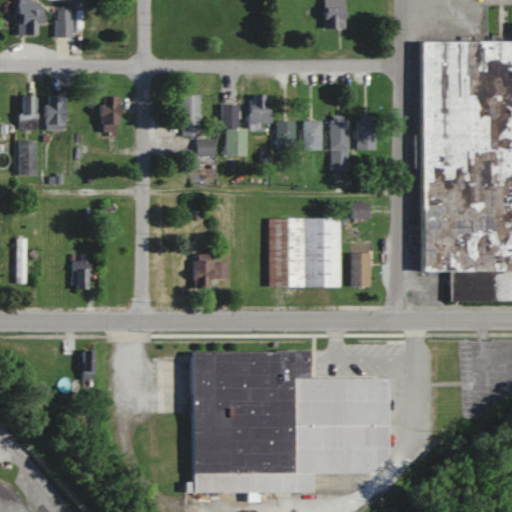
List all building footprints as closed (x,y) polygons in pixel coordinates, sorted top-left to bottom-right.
[(38,24),(37,0),(14,0),(14,34),(34,34),(34,24),(38,24)] [(341,27),(341,0),(320,0),(321,27),(341,27)] [(52,35),(69,35),(69,9),(52,9),(52,35)] [(417,39),(416,271),(447,271),(447,300),(511,300),(511,21),(511,22),(511,40),(417,39)] [(62,92),(43,92),(43,129),(62,129),(62,92)] [(33,129),(33,94),(16,94),(16,129),(33,129)] [(197,94),(176,94),(176,136),(197,136),(197,94)] [(267,122),(267,94),(247,94),(247,130),(261,130),(261,122),(267,122)] [(116,95),(98,95),(98,132),(116,132),(116,95)] [(220,154),(242,154),(242,127),(236,127),(236,103),(220,103),(220,154)] [(327,170),(345,170),(345,115),(327,115),(327,170)] [(274,150),(292,150),(292,120),(274,120),(274,150)] [(300,149),(318,149),(318,120),(300,120),(300,149)] [(355,120),(354,149),(371,149),(372,120),(355,120)] [(194,155),(211,155),(211,139),(194,139),(194,155)] [(33,140),(15,140),(15,175),(33,175),(33,140)] [(365,217),(365,202),(348,202),(348,217),(365,217)] [(271,220),(270,284),(339,285),(339,217),(271,220)] [(22,237),(12,237),(12,283),(22,283),(22,237)] [(348,287),(367,287),(367,253),(348,252),(348,287)] [(69,288),(85,288),(85,257),(69,257),(69,288)] [(225,279),(225,260),(189,260),(189,289),(205,289),(205,279),(225,279)] [(79,378),(90,378),(90,350),(79,350),(79,378)] [(188,351),(188,482),(182,482),(182,492),(308,491),(307,473),(370,472),(370,459),(382,459),(382,377),(307,377),(307,350),(188,351)]
